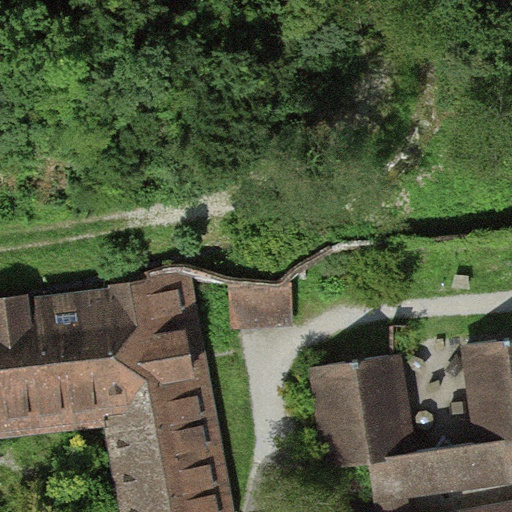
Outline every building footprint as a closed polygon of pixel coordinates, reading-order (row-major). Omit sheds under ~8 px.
[(0,415),(111,403),(129,511),(219,511),(175,272),(173,265),(90,291),(50,298),(49,301),(48,311),(27,314),(26,303),(25,297),(0,300),(0,415)] [(280,283),(235,278),(235,322),(241,323),(257,322),(266,322),(292,320),(290,278),(280,283)] [(511,338),(470,344),(483,441),(511,437),(511,338)] [(393,356),(318,367),(327,424),(333,468),(372,462),(371,456),(412,451),(398,355),(393,356)] [(511,437),(483,441),(454,445),(446,439),(439,447),(412,451),(371,456),(372,462),(377,496),(407,491),(511,476),(511,437)] [(409,511),(407,491),(377,496),(379,511),(409,511)]
